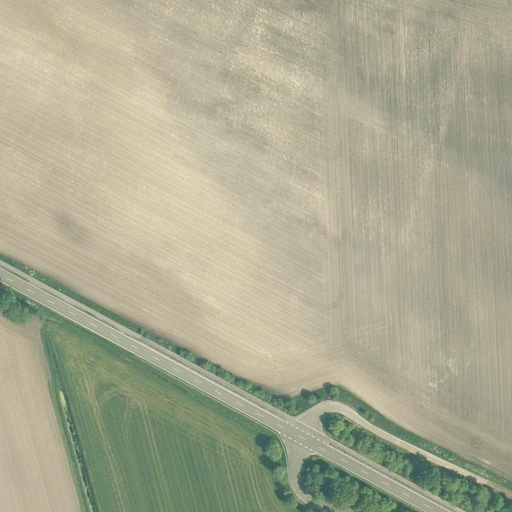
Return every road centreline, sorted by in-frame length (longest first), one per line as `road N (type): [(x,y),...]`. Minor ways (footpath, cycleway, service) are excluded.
road 1 (tertiary): [(302,436),(0,274)]
road 2 (track): [(511,496),(344,407),(322,407),(308,427)]
road 3 (tertiary): [(446,511),(302,436)]
